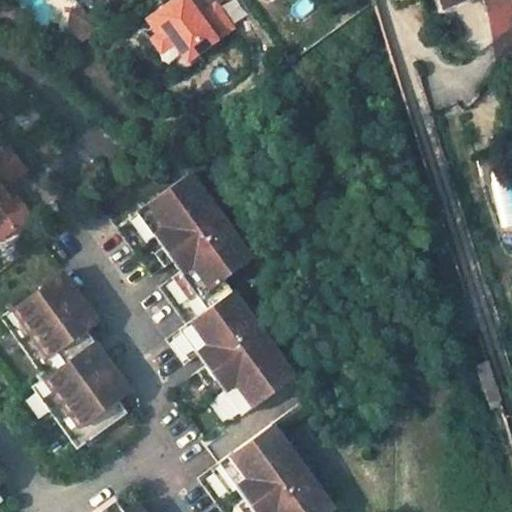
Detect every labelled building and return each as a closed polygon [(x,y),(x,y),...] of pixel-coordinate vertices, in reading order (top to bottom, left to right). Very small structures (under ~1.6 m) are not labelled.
[(165,30),(175,43),(187,61),(234,28),(217,4),(199,16),(187,0),(173,0),(146,19),(158,36),(165,30)] [(98,30),(83,10),(79,13),(75,41),(78,45),(98,30)] [(511,25),(489,44),(495,67),(511,52),(511,25)] [(160,53),(175,43),(165,30),(158,36),(150,40),(160,53)] [(31,216),(7,183),(24,170),(7,147),(0,152),(0,237),(1,238),(31,216)] [(249,260),(187,174),(133,213),(195,299),(249,260)] [(98,324),(61,273),(8,311),(45,362),(98,324)] [(290,378),(228,293),(177,330),(239,416),(290,378)] [(129,394),(94,345),(42,382),(77,431),(129,394)] [(491,404),(505,398),(488,358),(474,364),(491,404)] [(331,511),(333,511),(271,425),(216,465),(249,511),(331,511)]
